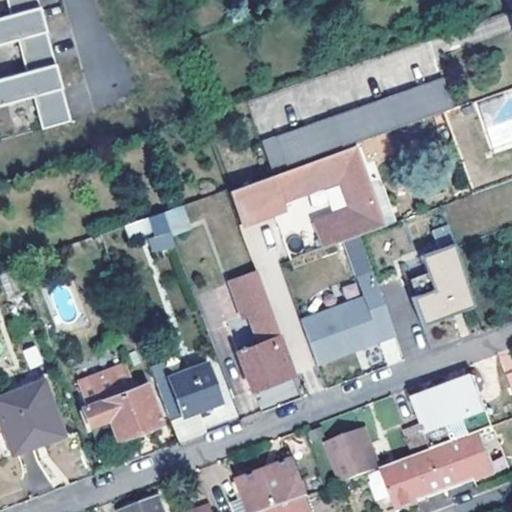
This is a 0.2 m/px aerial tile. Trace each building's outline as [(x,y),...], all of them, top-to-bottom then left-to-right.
[(38,0),(6,0),(10,13),(0,15),(0,42),(17,38),(26,70),(0,77),(0,104),(33,95),(42,127),(71,118),(38,0)] [(271,169),(454,105),(444,77),(261,141),(271,169)] [(387,225),(359,146),(228,192),(241,227),(286,211),(284,203),(343,182),(353,209),(336,215),(317,222),(314,222),(323,247),(387,225)] [(332,204),(313,211),(317,222),(336,215),(332,204)] [(160,211),(165,223),(167,230),(184,224),(177,205),(160,211)] [(165,223),(160,211),(121,225),(126,238),(165,223)] [(432,288),(411,295),(422,325),(475,306),(447,228),(435,232),(441,249),(421,256),(432,288)] [(13,263),(0,267),(0,280),(34,384),(43,381),(43,382),(52,378),(13,263)] [(238,352),(251,389),(294,373),(257,271),(229,282),(241,316),(248,314),(259,345),(238,352)] [(299,319),(315,363),(395,334),(373,271),(356,277),(364,296),(299,319)] [(395,340),(382,343),(387,363),(400,360),(395,340)] [(172,418),(199,407),(221,399),(206,362),(157,380),(172,418)] [(84,409),(98,446),(162,422),(148,385),(137,389),(128,363),(78,381),(86,407),(84,409)] [(431,450),(480,431),(492,426),(473,376),(412,399),(421,423),(431,450)] [(43,381),(34,384),(0,396),(0,415),(13,452),(63,434),(43,382),(43,381)] [(209,433),(199,407),(172,418),(182,443),(209,433)] [(414,456),(430,450),(431,450),(421,423),(404,430),(414,456)] [(380,469),(366,428),(327,443),(342,484),(380,469)] [(430,450),(446,491),(496,472),(480,431),(431,450),(430,450)] [(430,450),(414,456),(382,468),(398,510),(446,491),(430,450)] [(267,511),(305,498),(309,496),(295,459),(238,480),(249,511),(267,511)] [(234,511),(249,511),(238,480),(232,482),(238,500),(231,502),(234,511)] [(310,511),(305,498),(267,511),(310,511)] [(163,511),(159,500),(127,511),(163,511)]
